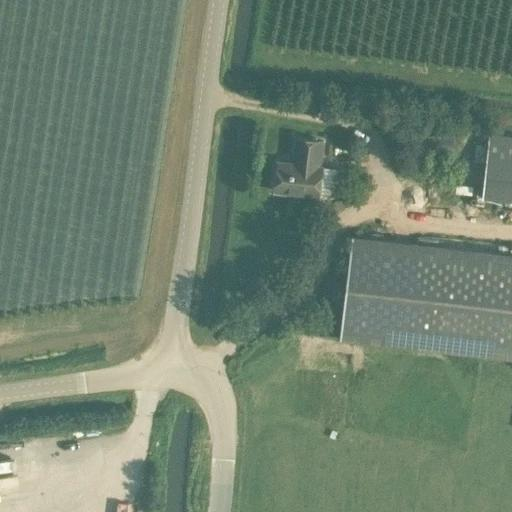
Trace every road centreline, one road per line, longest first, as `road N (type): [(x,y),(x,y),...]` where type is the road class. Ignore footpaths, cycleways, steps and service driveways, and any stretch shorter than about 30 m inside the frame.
road 1 (unclassified): [(169,369),(222,0)]
road 2 (unclassified): [(216,511),(224,419),(216,394),(169,369)]
road 3 (unclassified): [(0,393),(169,369)]
